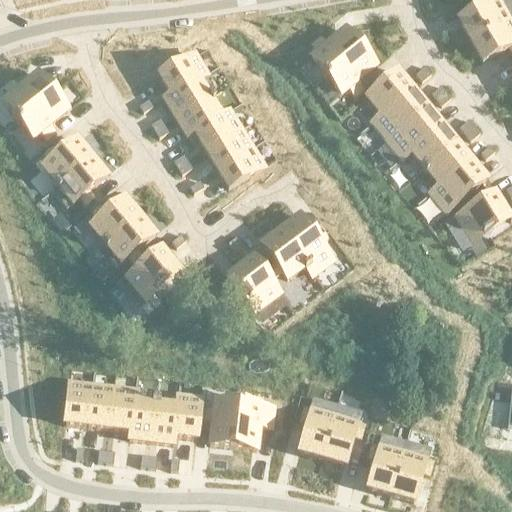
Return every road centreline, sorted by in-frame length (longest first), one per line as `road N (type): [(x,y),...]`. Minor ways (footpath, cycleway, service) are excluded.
road 1 (residential): [(0,290),(15,430),(26,465),(44,479),(150,501),(245,500),(302,511)]
road 2 (residential): [(292,182),(199,234),(107,107),(80,22)]
road 3 (residential): [(511,150),(406,0)]
road 4 (unclassified): [(202,6),(80,22)]
